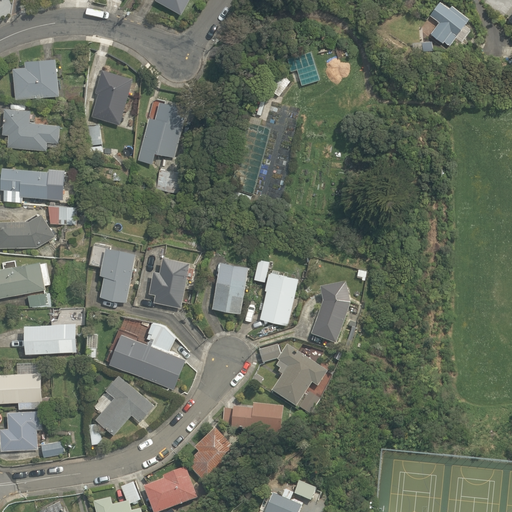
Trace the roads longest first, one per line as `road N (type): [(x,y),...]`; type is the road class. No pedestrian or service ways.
road 1 (residential): [(0,485),(145,456),(198,410),(230,357)]
road 2 (residential): [(0,40),(50,23),(95,22),(142,35),(178,57),(223,0)]
